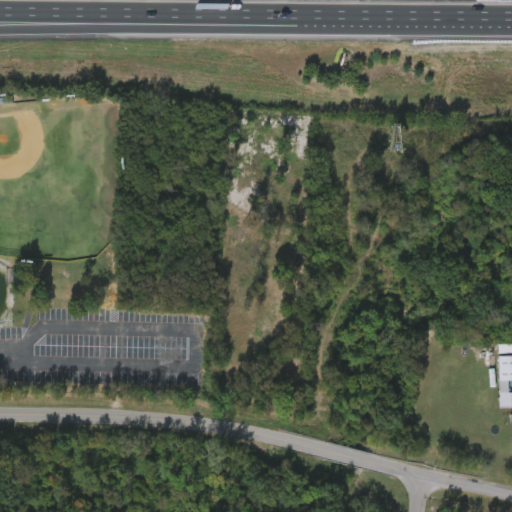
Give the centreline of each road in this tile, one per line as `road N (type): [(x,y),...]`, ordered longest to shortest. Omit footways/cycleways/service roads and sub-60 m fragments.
road 1 (tertiary): [(0,415),(191,425),(511,498)]
road 2 (motorway): [(0,28),(476,19)]
road 3 (motorway): [(0,10),(476,19)]
